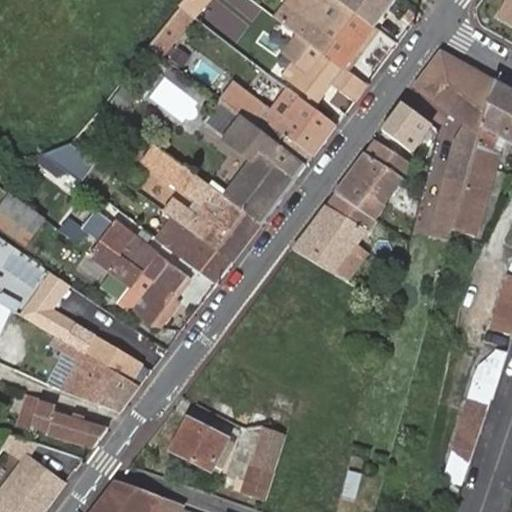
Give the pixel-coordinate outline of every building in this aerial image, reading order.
[(164,58),(208,0),(184,0),(149,47),(164,58)] [(305,0),(302,4),(307,7),(315,13),(359,48),(373,28),(336,0),(305,0)] [(336,0),(373,28),(394,0),(336,0)] [(511,0),(510,0),(501,17),(511,23),(511,0)] [(307,7),(292,28),(300,34),(315,13),(307,7)] [(315,13),(300,34),(301,34),(344,67),(359,48),(315,13)] [(301,34),(287,52),(296,59),(283,75),(316,100),(331,81),(355,100),(367,85),(344,67),(301,34)] [(449,198),(461,202),(495,80),(440,50),(414,86),(467,126),(449,198)] [(460,207),(453,230),(473,236),(496,151),(499,138),(511,144),(511,90),(495,80),(461,202),(460,207)] [(218,102),(305,167),(338,124),(289,88),(271,112),(267,110),(267,107),(233,82),(218,102)] [(109,103),(122,112),(134,96),(120,86),(109,103)] [(224,194),(261,222),(305,167),(218,102),(205,123),(224,137),(222,142),(248,161),(224,194)] [(381,130),(411,153),(424,135),(432,124),(402,102),(381,130)] [(424,135),(437,143),(440,130),(432,124),(424,135)] [(334,194),(375,221),(385,207),(386,206),(378,200),(370,195),(388,169),(397,156),(373,141),(334,194)] [(163,210),(175,219),(198,236),(232,262),(261,222),(224,194),(154,142),(142,157),(206,205),(196,218),(170,199),(162,210),(163,210)] [(71,143),(63,148),(72,157),(79,149),(71,143)] [(79,149),(72,157),(89,170),(96,161),(79,149)] [(370,195),(378,200),(397,174),(388,169),(370,195)] [(0,230),(27,246),(43,216),(3,194),(0,198),(0,230)] [(292,250),(337,275),(358,245),(375,221),(334,194),(292,250)] [(413,230),(450,241),(453,230),(460,207),(422,197),(413,230)] [(171,249),(217,283),(232,262),(198,236),(175,219),(174,219),(165,232),(177,241),(171,249)] [(165,232),(159,240),(171,249),(177,241),(165,232)] [(189,277),(135,237),(110,269),(131,286),(120,303),(152,326),(189,277)] [(368,253),(358,245),(337,275),(348,282),(368,253)] [(489,325),(509,331),(511,321),(511,263),(506,275),(489,325)] [(0,305),(0,332),(0,333),(10,311),(0,305)] [(92,334),(53,311),(43,328),(82,351),(92,334)] [(57,339),(49,354),(62,362),(65,356),(70,347),(57,339)] [(141,365),(98,340),(88,357),(131,382),(141,365)] [(63,392),(119,414),(139,387),(131,382),(98,363),(88,357),(70,347),(65,356),(79,363),(64,389),(63,392)] [(464,411),(486,418),(505,361),(507,354),(496,350),(478,366),(464,411)] [(51,384),(64,389),(79,363),(65,356),(62,362),(51,384)] [(30,428),(94,447),(107,429),(54,413),(55,408),(39,403),(30,428)] [(486,418),(464,411),(442,480),(458,494),(486,418)] [(173,453),(213,471),(227,441),(189,423),(173,453)] [(288,436),(263,428),(248,481),(244,495),(268,503),(288,436)] [(45,511),(64,487),(27,459),(0,496),(0,511),(45,511)] [(346,475),(340,496),(354,500),(360,479),(346,475)] [(96,511),(149,511),(159,499),(118,484),(96,511)] [(149,511),(181,511),(183,510),(159,499),(149,511)]
